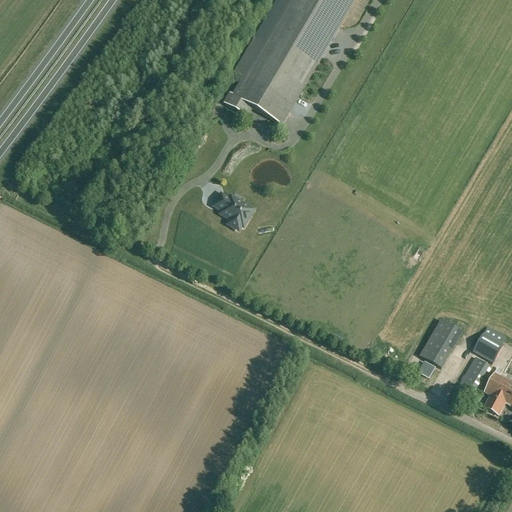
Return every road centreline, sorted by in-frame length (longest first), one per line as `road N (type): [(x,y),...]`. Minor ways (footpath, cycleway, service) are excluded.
road 1 (track): [(20,199),(427,402)]
road 2 (trunk): [(0,157),(113,0)]
road 3 (trunk): [(90,0),(0,125)]
